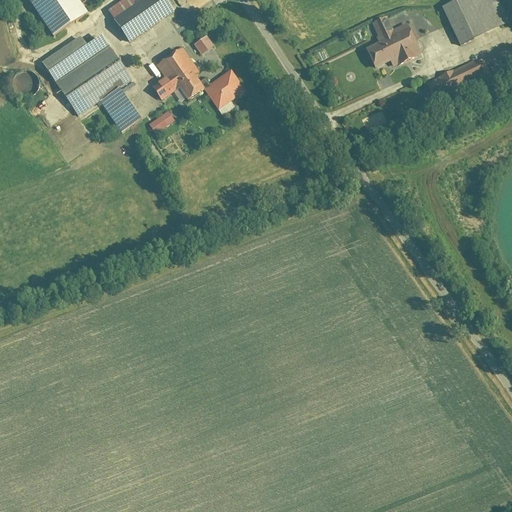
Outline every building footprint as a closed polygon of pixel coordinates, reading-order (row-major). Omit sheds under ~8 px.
[(23,0),(52,42),(88,18),(75,0),(23,0)] [(113,22),(130,45),(173,15),(163,0),(132,0),(134,8),(113,22)] [(463,0),(441,10),(459,49),(509,24),(497,0),(463,0)] [(218,5),(213,8),(217,14),(222,11),(218,5)] [(365,54),(374,73),(391,65),(393,71),(421,59),(406,27),(391,34),(393,39),(387,42),(378,23),(371,27),(380,47),(365,54)] [(122,137),(140,124),(118,92),(133,83),(92,31),(45,65),(79,118),(99,105),(122,137)] [(195,48),(202,58),(214,49),(206,40),(195,48)] [(182,53),(157,70),(165,81),(151,90),(161,104),(177,93),(186,106),(204,94),(222,119),(235,110),(230,104),(245,94),(230,74),(210,88),(206,81),(203,83),(182,53)] [(477,63),(427,87),(433,102),(483,78),(477,63)] [(22,101),(27,102),(33,100),(36,97),(39,93),(40,88),(38,82),(36,79),(33,76),(29,75),(23,74),(19,76),(16,78),(13,81),(12,85),(12,90),(14,96),(18,100),(22,101)] [(156,138),(174,125),(168,116),(150,129),(156,138)]
